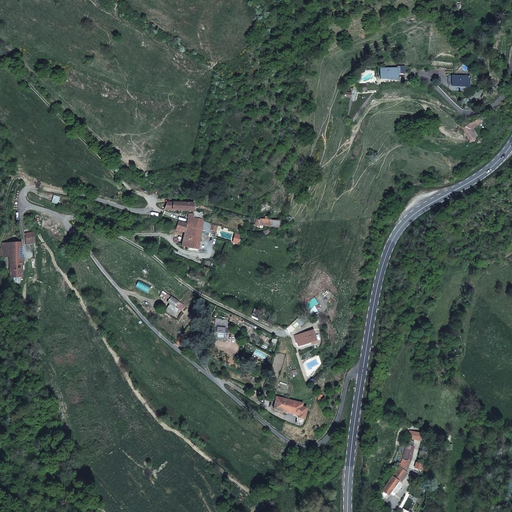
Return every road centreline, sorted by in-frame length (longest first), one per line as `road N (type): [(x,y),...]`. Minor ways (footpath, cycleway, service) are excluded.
road 1 (residential): [(361,371),(349,377),(332,432),(319,445),(290,442),(155,331),(60,212)]
road 2 (secondary): [(511,144),(479,176),(403,223),(382,265),(361,371)]
road 3 (residential): [(60,212),(126,237),(207,299),(282,332)]
road 4 (track): [(360,385),(435,252),(511,224)]
road 5 (track): [(158,196),(130,188),(0,51)]
road 6 (residential): [(60,212),(28,205),(22,196),(29,186),(135,211),(152,208),(158,196)]
road 7 (unknown): [(511,51),(492,54),(470,105),(448,118),(434,116),(409,88)]
road 8 (secondary): [(361,371),(347,511)]
